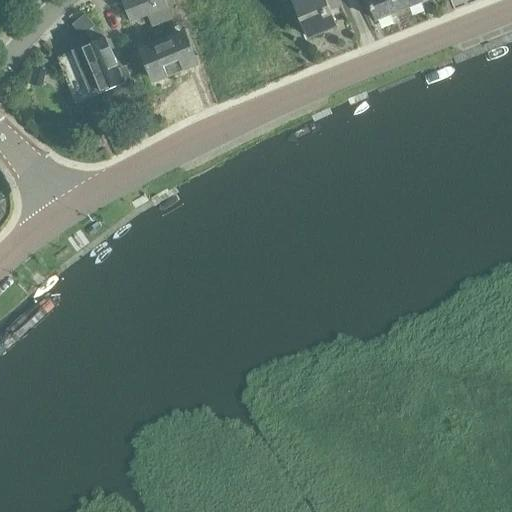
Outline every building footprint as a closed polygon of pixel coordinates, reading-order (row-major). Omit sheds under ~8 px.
[(152,26),(172,18),(165,0),(122,0),(131,21),(148,15),(152,26)] [(325,5),(338,0),(337,0),(293,0),(310,40),(335,29),(325,5)] [(369,0),(378,22),(400,13),(394,0),(369,0)] [(394,0),(400,13),(422,5),(420,0),(394,0)] [(84,13),(71,24),(82,36),(95,24),(84,13)] [(184,30),(141,48),(155,81),(198,63),(184,30)] [(77,103),(126,85),(109,40),(60,59),(77,103)] [(127,66),(122,68),(130,87),(135,84),(127,66)] [(44,88),(48,71),(34,68),(30,85),(44,88)]
